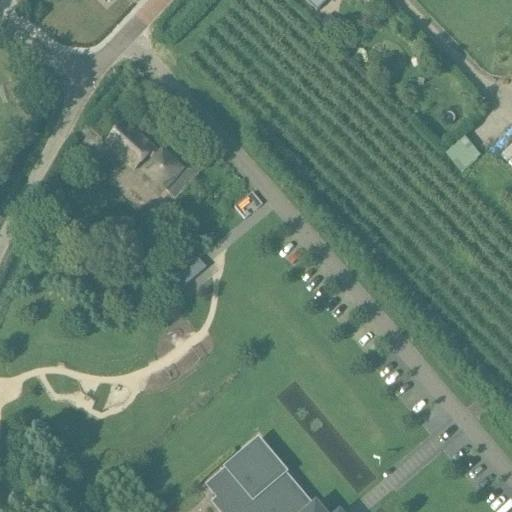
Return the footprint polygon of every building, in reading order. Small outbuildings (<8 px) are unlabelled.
[(156,151),(126,124),(107,145),(138,172),(156,151)] [(469,136),(446,154),(461,174),(484,155),(469,136)] [(162,153),(160,153),(143,173),(143,175),(144,176),(161,192),(164,194),(165,193),(166,192),(175,201),(202,172),(175,142),(163,154),(162,153)] [(197,258),(165,284),(174,295),(206,270),(197,258)] [(216,497),(211,501),(220,511),(344,511),(340,507),(333,511),(328,511),(316,497),(311,501),(286,472),(288,470),(258,436),(223,465),(225,468),(205,483),(216,497)]
